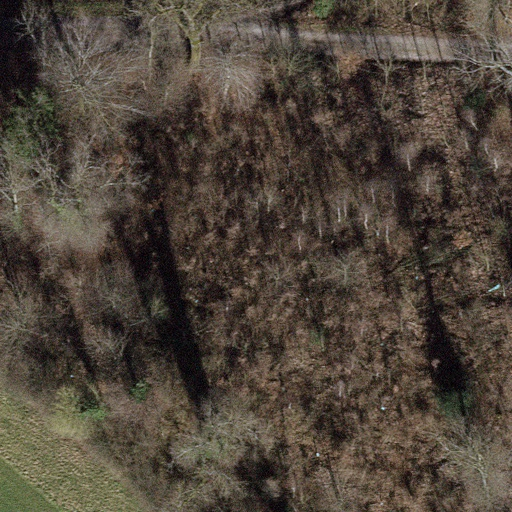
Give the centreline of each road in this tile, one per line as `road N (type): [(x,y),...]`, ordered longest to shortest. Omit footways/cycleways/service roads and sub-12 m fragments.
road 1 (track): [(511,502),(397,486),(0,253)]
road 2 (track): [(0,35),(511,45)]
